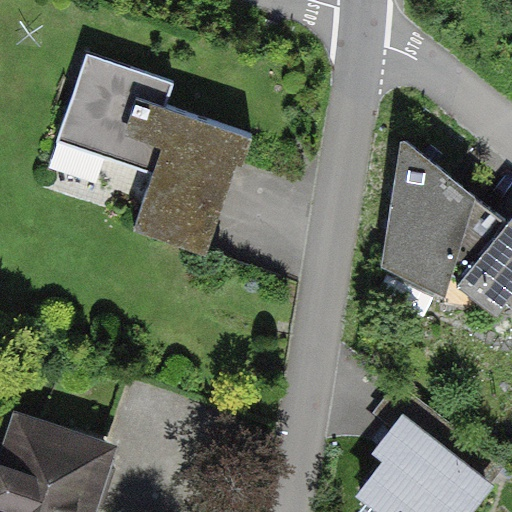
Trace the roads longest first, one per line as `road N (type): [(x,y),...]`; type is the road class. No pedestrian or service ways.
road 1 (unclassified): [(367,22),(292,511)]
road 2 (residential): [(511,131),(367,22)]
